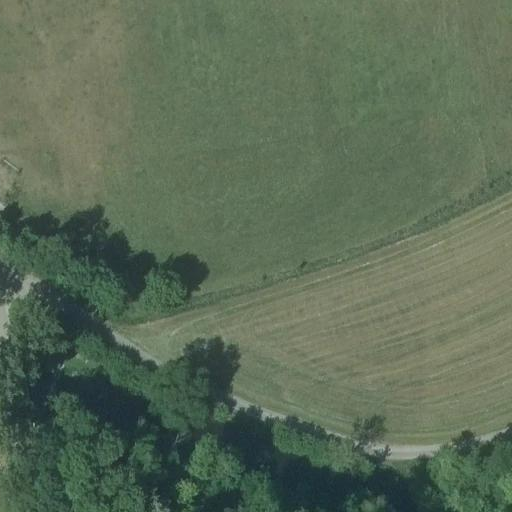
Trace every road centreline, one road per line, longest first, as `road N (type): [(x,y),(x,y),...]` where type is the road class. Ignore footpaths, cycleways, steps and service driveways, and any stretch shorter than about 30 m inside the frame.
road 1 (unclassified): [(0,283),(44,292),(193,387),(381,454),(466,448),(511,435)]
road 2 (unclassified): [(35,511),(0,325)]
